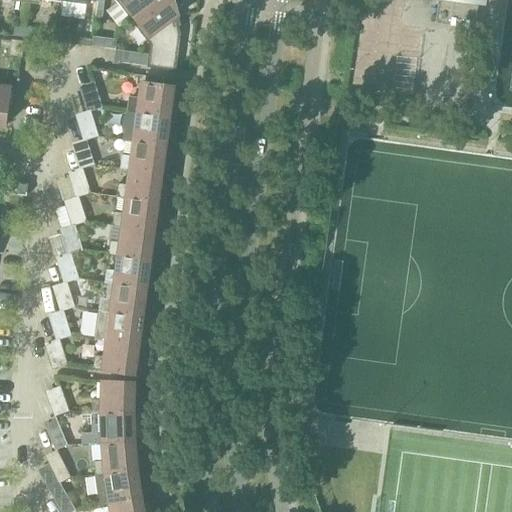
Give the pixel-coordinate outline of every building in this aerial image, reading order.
[(117,0),(132,19),(157,0),(117,0)] [(179,7),(177,0),(157,0),(132,19),(152,45),(149,67),(175,70),(180,34),(177,26),(175,26),(173,19),(177,15),(176,9),(179,7)] [(475,29),(479,0),(438,0),(435,24),(475,29)] [(22,27),(14,26),(13,36),(21,37),(22,27)] [(36,29),(22,27),(21,37),(24,38),(35,39),(36,29)] [(24,42),(13,40),(11,55),(21,56),(24,42)] [(130,98),(128,111),(169,116),(173,87),(163,85),(164,80),(165,80),(165,79),(144,76),(144,77),(145,77),(144,83),(143,83),(141,99),(130,98)] [(11,89),(0,87),(0,125),(6,126),(9,104),(12,104),(14,92),(10,91),(11,89)] [(103,108),(96,87),(82,91),(89,112),(103,108)] [(165,145),(169,116),(128,111),(127,111),(126,114),(125,115),(124,117),(123,119),(123,121),(122,123),(122,125),(123,127),(123,129),(124,131),(123,140),(135,142),(135,141),(165,145)] [(92,116),(78,120),(85,141),(99,136),(92,116)] [(120,169),(131,170),(131,169),(161,173),(165,145),(135,141),(135,142),(133,156),(122,155),(120,169)] [(88,144),(74,148),(81,169),(95,165),(88,144)] [(157,202),(161,173),(131,169),(131,170),(129,185),(118,184),(117,192),(117,197),(127,199),(127,198),(157,202)] [(84,173),(70,177),(77,198),(91,194),(84,173)] [(27,193),(28,185),(17,183),(15,195),(27,196),(27,193)] [(113,226),(124,227),(124,226),(153,230),(157,202),(127,198),(127,199),(125,213),(115,212),(113,226)] [(81,201),(66,205),(73,226),(87,222),(81,201)] [(109,255),(120,256),(120,255),(150,259),(153,230),(124,226),(124,227),(121,243),(111,241),(109,255)] [(77,230),(63,234),(69,255),(83,251),(77,230)] [(105,283),(109,284),(109,283),(146,288),(150,259),(120,255),(120,256),(118,271),(107,270),(105,283)] [(59,263),(65,284),(79,279),(73,258),(59,263)] [(103,298),(101,311),(112,313),(142,317),(146,288),(109,283),(109,284),(107,299),(103,298)] [(55,291),(61,312),(75,308),(69,287),(55,291)] [(112,313),(101,312),(98,312),(96,327),(99,327),(97,340),(108,342),(108,341),(138,345),(142,317),(112,313)] [(51,320),(57,341),(72,336),(65,315),(51,320)] [(134,375),(138,345),(108,341),(108,342),(106,357),(95,356),(93,369),(134,375)] [(61,344),(47,348),(54,369),(68,365),(61,344)] [(92,399),(92,413),(133,413),(133,398),(133,383),(103,382),(103,400),(92,399)] [(62,391),(48,396),(56,417),(70,412),(62,391)] [(133,417),(133,413),(92,413),(91,413),(92,433),(82,433),(82,444),(93,443),(93,444),(104,443),(134,442),(133,432),(133,417)] [(58,421),(47,426),(57,450),(68,445),(58,421)] [(96,475),(96,476),(106,474),(136,470),(135,455),(134,442),(104,443),(105,461),(94,462),(96,475)] [(59,455),(49,460),(60,483),(71,478),(59,455)] [(111,504),(140,498),(136,470),(106,474),(96,476),(94,476),(99,507),(111,504)] [(63,488),(53,494),(62,511),(73,511),(76,510),(63,488)] [(143,511),(140,498),(111,504),(112,511),(143,511)]
